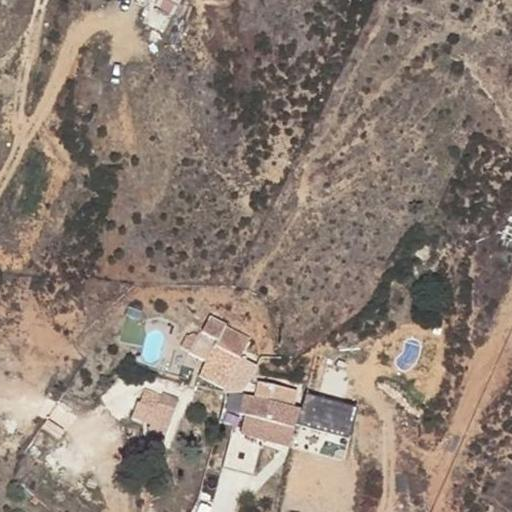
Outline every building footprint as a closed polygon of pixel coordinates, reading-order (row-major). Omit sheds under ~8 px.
[(242,329),(220,317),(221,314),(205,306),(197,321),(195,319),(192,324),(188,322),(186,326),(182,324),(176,335),(184,339),(182,343),(199,352),(191,366),(216,379),(242,329)] [(257,391),(272,396),(285,400),(290,381),(263,373),(257,391)] [(272,396),(257,391),(246,388),(241,404),(245,405),(258,409),(266,411),(272,396)] [(303,391),(292,423),(352,443),(363,410),(303,391)] [(142,423),(159,426),(165,397),(148,394),(147,401),(143,417),(142,423)] [(280,415),(285,400),(272,396),(266,411),(280,415)] [(147,401),(127,397),(124,412),(143,417),(147,401)]
